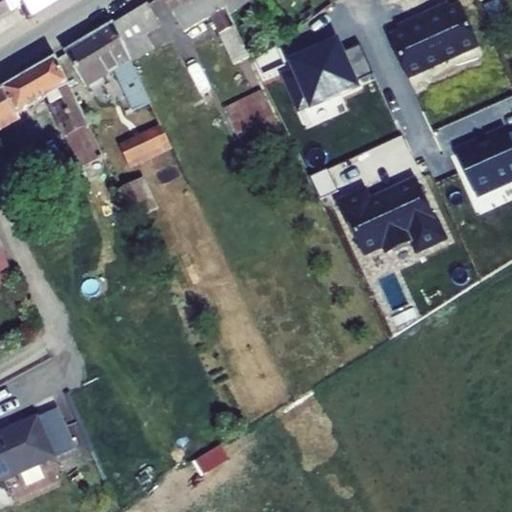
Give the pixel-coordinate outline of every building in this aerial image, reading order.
[(0,0),(0,18),(12,11),(18,21),(53,0),(0,0)] [(170,0),(192,33),(218,19),(240,69),(256,62),(254,59),(227,0),(170,0)] [(282,0),(272,0),(282,13),(289,8),(282,0)] [(478,47),(457,0),(392,29),(413,76),(478,47)] [(122,25),(131,40),(165,21),(155,5),(122,25)] [(122,25),(80,50),(101,83),(143,58),(131,40),(122,25)] [(6,94),(24,121),(55,103),(93,171),(112,160),(101,133),(94,120),(67,58),(6,94)] [(262,87),(224,106),(241,142),(280,123),(262,87)] [(6,94),(0,98),(0,124),(5,132),(24,121),(6,94)] [(155,104),(150,95),(140,101),(144,110),(155,104)] [(110,112),(94,120),(101,133),(116,126),(110,112)] [(138,137),(145,155),(187,137),(179,119),(138,137)] [(43,147),(21,160),(43,195),(65,184),(43,147)] [(135,180),(147,211),(172,200),(159,170),(135,180)] [(444,223),(419,172),(346,206),(367,252),(444,223)] [(57,413),(36,422),(54,462),(75,453),(57,413)] [(36,422),(0,437),(0,485),(54,462),(36,422)]
